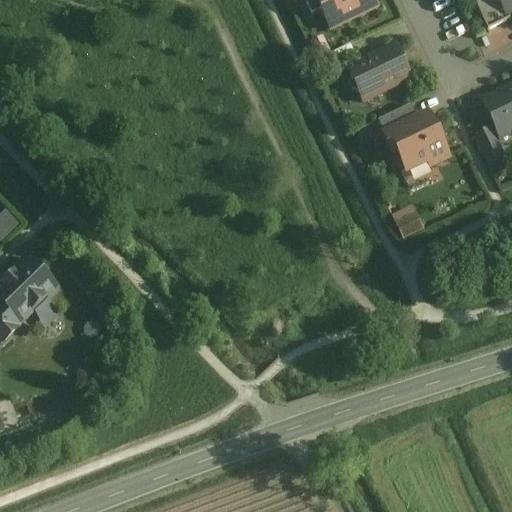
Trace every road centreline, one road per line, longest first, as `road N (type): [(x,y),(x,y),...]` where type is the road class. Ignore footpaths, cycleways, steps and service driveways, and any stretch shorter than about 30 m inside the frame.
road 1 (secondary): [(511,360),(71,511)]
road 2 (residential): [(408,0),(450,86),(511,58)]
